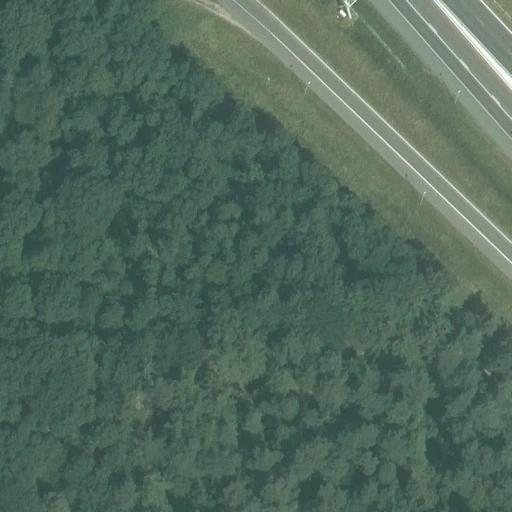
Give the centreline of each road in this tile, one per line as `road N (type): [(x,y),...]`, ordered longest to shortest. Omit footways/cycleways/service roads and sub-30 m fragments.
road 1 (motorway): [(244,0),(511,254)]
road 2 (motorway): [(427,0),(511,120)]
